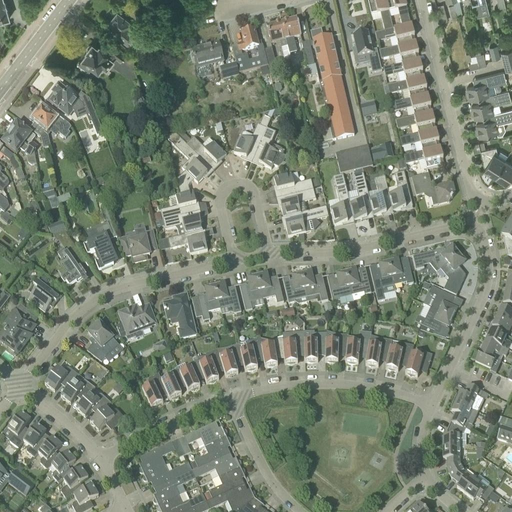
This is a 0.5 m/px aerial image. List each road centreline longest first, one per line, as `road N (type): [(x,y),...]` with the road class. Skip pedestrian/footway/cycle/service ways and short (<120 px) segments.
road 1 (residential): [(21,386),(97,301),(234,262)]
road 2 (residential): [(480,200),(470,190),(420,0)]
road 3 (residential): [(231,395),(302,380),(364,382),(432,402)]
road 4 (residential): [(267,254),(360,250),(469,226)]
road 5 (residential): [(432,402),(487,288),(483,238),(469,226)]
road 6 (residential): [(267,254),(253,195),(233,185),(219,203),(234,262)]
road 7 (residential): [(100,460),(231,395)]
road 8 (residential): [(297,511),(260,465),(231,395)]
